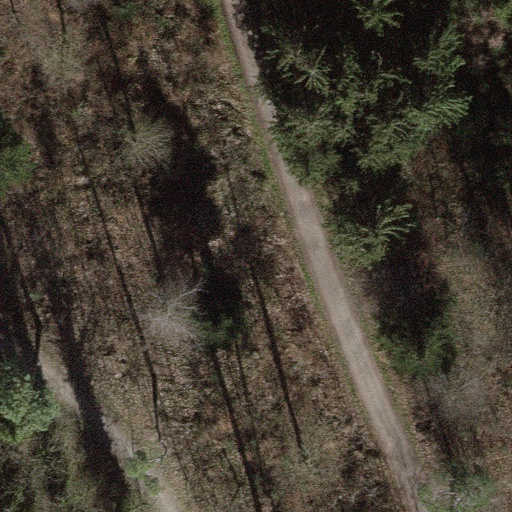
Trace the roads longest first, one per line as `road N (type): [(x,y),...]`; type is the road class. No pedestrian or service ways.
road 1 (track): [(241,0),(418,511)]
road 2 (track): [(124,511),(61,440),(0,389)]
